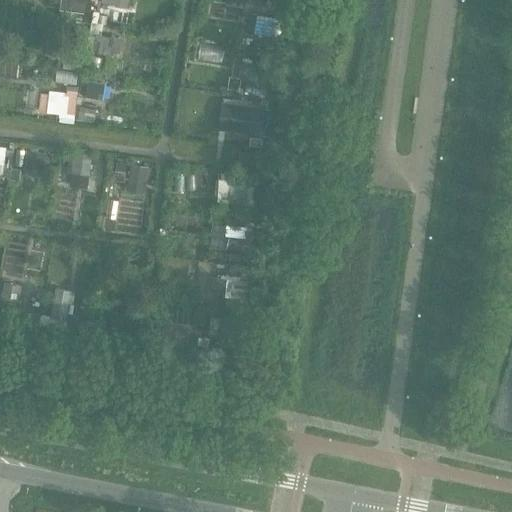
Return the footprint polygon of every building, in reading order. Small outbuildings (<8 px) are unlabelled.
[(84,14),(85,0),(60,0),(59,10),(84,14)] [(262,17),(259,33),(271,35),(274,19),(262,17)] [(109,56),(113,38),(95,35),(92,53),(109,56)] [(61,43),(58,59),(75,61),(77,45),(61,43)] [(198,59),(223,63),(225,49),(200,46),(198,59)] [(264,84),(266,66),(248,63),(246,81),(264,84)] [(88,82),(86,98),(102,100),(105,84),(88,82)] [(49,96),(47,112),(64,114),(66,98),(49,96)] [(230,104),(226,132),(252,135),(255,108),(230,104)] [(43,170),(45,154),(27,151),(24,168),(43,170)] [(252,154),(238,153),(236,170),(250,171),(252,154)] [(74,158),(71,174),(88,177),(90,161),(74,158)] [(145,186),(147,167),(130,165),(128,184),(145,186)] [(231,186),(230,202),(246,204),(247,188),(231,186)] [(242,251),(243,234),(226,232),(224,250),(242,251)] [(238,298),(241,281),(226,279),(224,296),(238,298)] [(3,292),(0,305),(0,308),(16,311),(19,295),(3,292)] [(67,321),(70,303),(53,300),(50,318),(67,321)] [(112,312),(110,328),(127,331),(129,315),(112,312)] [(221,318),(221,334),(238,335),(238,318),(221,318)]
